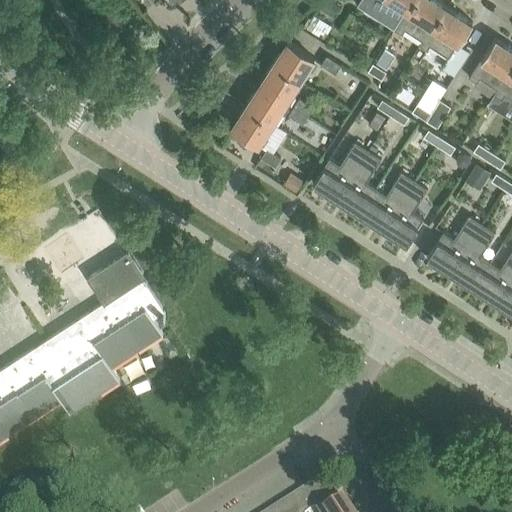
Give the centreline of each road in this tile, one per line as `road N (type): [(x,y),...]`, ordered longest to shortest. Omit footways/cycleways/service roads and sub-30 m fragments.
road 1 (tertiary): [(395,326),(123,148)]
road 2 (residential): [(123,148),(151,101),(248,0)]
road 3 (tertiary): [(123,148),(25,78),(0,36)]
road 4 (residential): [(206,511),(333,433)]
road 5 (tertiary): [(511,400),(395,326)]
road 6 (residential): [(333,433),(379,366),(395,326)]
